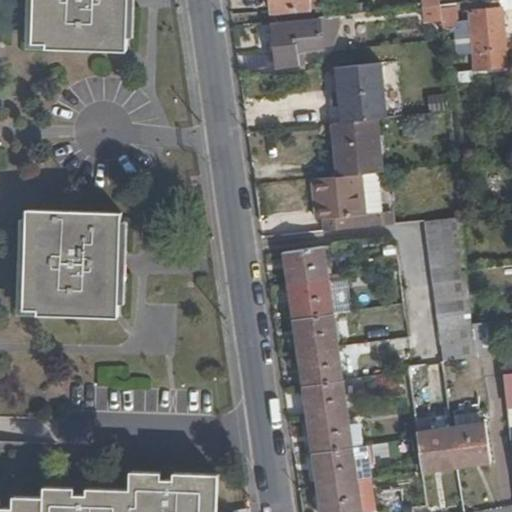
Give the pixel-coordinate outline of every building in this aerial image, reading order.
[(28,20),(29,0),(21,0),(20,33),(42,34),(42,27),(28,27),(28,20)] [(29,0),(28,20),(28,27),(42,27),(42,34),(121,37),(121,24),(122,0),(29,0)] [(439,18),(437,0),(420,0),(422,19),(430,19),(434,18),(439,18)] [(498,5),(467,8),(473,67),(503,64),(498,5)] [(319,46),(316,16),(271,20),(274,64),(298,62),(297,47),(319,46)] [(375,59),(328,63),(331,91),(332,103),(334,118),(372,114),(374,114),(381,113),(375,59)] [(331,118),(327,118),(333,173),(359,170),(379,168),(374,114),(372,114),(334,118),(331,118)] [(333,173),(311,175),(311,202),(312,202),(318,202),(318,215),(325,215),(324,227),(378,221),(377,209),(362,210),(359,170),(333,173)] [(117,197),(22,194),(22,204),(16,293),(31,294),(31,298),(57,299),(111,303),(111,289),(113,262),(117,207),(117,197)] [(16,293),(22,204),(16,202),(10,297),(31,298),(31,294),(16,293)] [(122,207),(117,207),(113,262),(111,289),(117,289),(122,207)] [(464,268),(458,214),(422,217),(425,236),(430,294),(436,358),(472,355),(469,321),(464,268)] [(293,272),(298,337),(304,406),(312,511),(373,511),(369,457),(359,458),(349,458),(347,434),(346,426),(337,325),(330,245),(291,248),(293,272)] [(494,348),(492,322),(476,324),(478,350),(494,348)] [(511,369),(502,371),(505,404),(511,403),(511,369)] [(414,433),(419,470),(487,461),(482,423),(450,428),(449,415),(413,420),(414,433)] [(349,458),(359,458),(356,434),(347,434),(349,458)] [(0,511),(207,511),(208,479),(208,458),(167,457),(152,456),(136,455),(122,455),(122,472),(80,471),(65,471),(36,470),(35,480),(14,479),(7,479),(7,485),(0,484),(0,511)] [(235,493),(225,495),(226,511),(244,511),(244,510),(243,505),(241,492),(235,493)]
